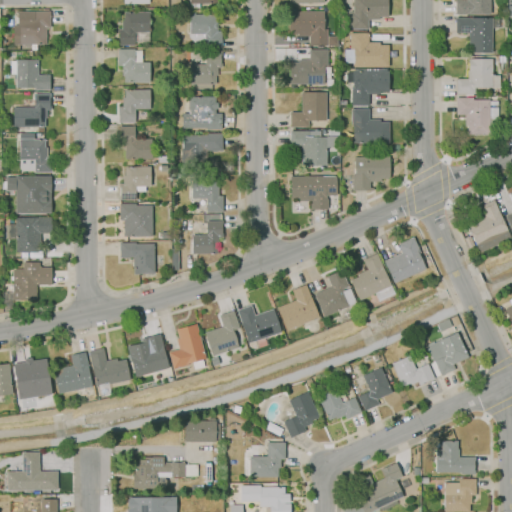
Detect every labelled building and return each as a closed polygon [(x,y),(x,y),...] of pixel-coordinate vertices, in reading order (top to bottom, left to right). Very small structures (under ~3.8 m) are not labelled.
[(169,8),(168,0),(179,0),(179,7),(169,8)] [(349,29),(348,11),(352,11),(352,0),(386,0),(387,16),(378,17),(378,19),(367,20),(367,29),(349,29)] [(489,0),(489,15),(454,14),(454,0),(489,0)] [(30,51),(30,45),(19,45),(18,25),(17,13),(33,13),(32,11),(49,11),(50,27),(45,27),(45,45),(36,45),(36,51),(30,51)] [(326,46),(308,45),(308,36),(297,36),(297,34),(287,34),(287,11),(322,11),(322,29),(327,29),(326,46)] [(133,45),(116,45),(117,29),(120,29),(120,21),(122,21),(122,12),(148,12),(148,41),(133,41),(133,45)] [(220,47),(204,47),(197,47),(188,38),(188,34),(189,34),(189,14),(216,14),(216,30),(220,30),(220,47)] [(491,53),(471,53),(471,43),(467,43),(467,33),(455,33),(455,18),(471,18),(491,17),(491,19),(498,19),(498,28),(491,28),(491,53)] [(387,68),(352,68),(352,63),(343,63),(343,49),(348,49),(348,33),(367,33),(367,42),(378,42),(378,44),(387,44),(387,68)] [(124,83),(124,76),(122,76),(121,65),(118,65),(117,49),(133,48),(133,50),(141,50),(141,62),(148,61),(149,82),(124,83)] [(323,88),(323,84),(286,85),(285,72),(288,72),(288,63),(297,62),(297,59),(308,59),(308,50),(326,49),(326,66),(331,66),(332,80),(331,80),(332,87),(323,88)] [(215,84),(183,84),(183,64),(204,64),(204,51),(221,51),(220,68),(217,68),(217,75),(215,75),(215,84)] [(472,96),(465,96),(465,94),(455,94),(455,79),(467,79),(468,58),(491,59),(491,75),(499,75),(499,89),(473,88),(473,93),(472,93),(472,96)] [(33,91),(33,88),(15,88),(14,60),(37,60),(37,74),(48,74),(48,90),(33,91)] [(350,105),(350,89),(351,89),(351,82),(345,83),(345,72),(351,72),(351,71),(387,70),(387,91),(378,91),(378,94),(368,94),(368,105),(350,105)] [(133,122),(118,122),(118,107),(121,107),(121,98),(123,98),(123,89),(148,90),(148,109),(133,109),(133,122)] [(308,127),(289,127),(289,111),(300,111),(300,92),(325,92),(325,121),(308,121),(308,127)] [(45,126),(14,127),(14,107),(26,107),(26,102),(35,101),(35,93),(51,93),(51,109),(46,110),(46,117),(45,117),(45,126)] [(221,130),(206,130),(206,129),(181,129),(181,113),(182,113),(182,98),(187,98),(187,96),(203,96),(203,104),(205,104),(205,112),(221,112),(221,130)] [(488,134),(466,134),(466,126),(464,126),(464,115),(455,115),(455,98),(471,98),(471,100),(488,100),(488,101),(497,101),(498,124),(488,124),(488,134)] [(388,143),(352,143),(352,124),(350,124),(350,109),(368,109),(368,120),(379,120),(379,122),(388,122),(388,143)] [(151,159),(124,160),(123,142),(119,142),(118,126),(133,126),(133,139),(150,139),(151,159)] [(326,165),(301,165),(301,147),(289,147),(289,131),(319,131),(319,137),(325,137),(335,137),(335,147),(325,147),(326,165)] [(188,168),(188,167),(181,167),(180,149),(181,149),(181,136),(206,136),(206,133),(220,133),(221,151),(206,151),(206,168),(188,168)] [(51,172),(35,172),(35,170),(20,170),(20,139),(45,139),(45,146),(47,146),(47,155),(51,155),(51,172)] [(370,191),(350,190),(351,175),(353,175),(353,172),(349,171),(350,165),(353,165),(353,157),(389,158),(388,181),(370,181),(370,191)] [(134,200),(118,200),(118,183),(124,183),(124,167),(139,167),(139,164),(146,164),(146,167),(148,167),(148,169),(150,169),(150,173),(148,173),(148,186),(144,186),(144,191),(134,191),(134,200)] [(45,209),(21,209),(21,189),(27,189),(27,183),(35,183),(35,175),(52,175),(52,192),(45,192),(45,209)] [(309,210),(309,201),(298,201),(297,198),(289,198),(289,176),(323,176),(323,180),(336,180),(336,193),(326,193),(327,210),(309,210)] [(222,212),(205,212),(205,199),(192,199),(191,179),(214,179),(215,187),(218,187),(218,196),(222,196),(222,212)] [(478,251),(476,245),(468,249),(463,238),(470,235),(466,226),(474,223),(473,220),(483,216),(479,206),(492,199),(507,232),(505,233),(508,239),(495,245),(495,243),(478,251)] [(124,236),(123,219),(119,219),(119,203),(136,203),(136,205),(151,205),(152,236),(124,236)] [(27,257),(27,256),(26,256),(26,251),(16,252),(16,238),(9,238),(8,224),(15,223),(15,217),(52,216),(52,232),(40,233),(40,250),(38,250),(38,257),(27,257)] [(195,255),(195,257),(190,257),(189,257),(189,252),(191,252),(191,235),(206,234),(205,221),(221,220),(222,237),(218,237),(218,245),(215,245),(215,253),(195,254),(195,255)] [(393,284),(393,283),(383,260),(401,252),(397,243),(412,236),(420,253),(418,253),(425,270),(393,284)] [(139,274),(133,274),(133,267),(133,257),(130,257),(120,257),(120,242),(137,242),(137,243),(154,243),(154,273),(139,273),(139,274)] [(378,301),(374,293),(359,300),(349,280),(357,276),(356,274),(367,269),(362,260),(375,253),(381,265),(380,266),(394,294),(378,301)] [(37,299),(13,299),(13,261),(39,261),(39,266),(40,266),(40,267),(52,267),(52,284),(36,284),(37,299)] [(323,316),(314,297),(315,296),(314,294),(330,286),(326,277),(340,270),(347,286),(342,289),(343,290),(348,287),(355,302),(323,316)] [(285,331),(275,308),(295,300),(291,290),(303,284),(317,317),(315,318),(319,325),(309,329),(306,322),(285,331)] [(248,343),(242,322),(241,322),(237,309),(251,305),(254,314),(274,308),(281,332),(248,343)] [(511,324),(511,325),(503,309),(511,305),(511,324)] [(213,355),(205,332),(223,326),(219,315),(234,310),(239,327),(233,330),(239,347),(213,355)] [(453,326),(450,318),(456,315),(460,324),(453,326)] [(439,332),(436,324),(447,319),(451,327),(439,332)] [(194,369),(192,362),(188,363),(188,365),(173,368),(169,351),(179,349),(176,339),(179,338),(176,328),(197,323),(206,357),(202,358),(204,367),(194,369)] [(435,376),(429,363),(432,362),(425,347),(426,346),(425,345),(432,341),(433,343),(438,341),(456,332),(468,357),(451,365),(454,369),(440,376),(439,374),(435,376)] [(135,377),(130,355),(138,353),(138,350),(148,347),(146,340),(143,341),(142,338),(160,333),(169,367),(135,377)] [(97,386),(93,366),(92,367),(89,351),(103,348),(106,360),(117,358),(118,360),(126,359),(130,379),(97,386)] [(79,398),(79,397),(78,398),(75,389),(59,393),(53,370),(72,365),(70,357),(67,358),(67,356),(85,351),(96,394),(79,398)] [(402,388),(390,364),(391,363),(407,355),(414,369),(426,364),(433,378),(419,385),(417,381),(402,388)] [(23,409),(22,399),(19,399),(16,380),(15,380),(12,365),(28,362),(30,373),(39,371),(40,374),(49,373),(52,393),(34,397),(36,407),(23,409)] [(0,364),(8,363),(12,393),(0,394),(0,364)] [(363,411),(356,395),(368,390),(361,375),(368,371),(368,372),(379,367),(391,392),(375,399),(377,404),(363,411)] [(328,419),(318,398),(336,390),(342,402),(354,397),(361,412),(346,419),(344,415),(337,418),(336,416),(328,419)] [(290,437),(283,421),(295,415),(288,400),(307,391),(319,419),(303,426),(305,431),(302,432),(290,437)] [(239,413),(233,412),(235,405),(241,406),(239,413)] [(215,441),(185,441),(184,420),(216,420),(216,423),(220,423),(220,438),(215,438),(215,441)] [(473,475),(460,474),(460,473),(434,473),(435,449),(440,449),(440,440),(456,440),(456,449),(458,449),(457,456),(473,457),(473,475)] [(280,477),(249,477),(249,456),(266,456),(266,442),(285,442),(285,459),(280,459),(280,477)] [(57,489),(7,490),(6,471),(22,471),(21,452),(39,451),(39,471),(57,470),(57,489)] [(134,488),(133,474),(135,474),(135,465),(139,465),(139,459),(145,459),(145,456),(165,456),(165,459),(165,463),(185,462),(185,464),(190,464),(190,476),(185,476),(170,477),(170,472),(157,472),(158,477),(166,477),(166,487),(134,488)] [(381,511),(380,506),(371,510),(361,487),(363,487),(360,478),(369,474),(373,483),(384,478),(380,468),(396,462),(402,476),(395,479),(403,497),(395,500),(397,504),(381,511)] [(411,493),(403,477),(394,481),(402,497),(411,493)] [(468,511),(442,511),(443,482),(457,482),(457,479),(474,479),(474,495),(469,495),(469,504),(468,504),(468,511)] [(271,511),(271,506),(260,506),(260,502),(241,502),(241,484),(262,484),(262,486),(284,486),(285,493),(290,493),(290,501),(284,502),(284,504),(291,503),(291,511),(271,511)] [(40,511),(40,499),(56,498),(56,511),(40,511)] [(132,511),(136,511),(136,499),(155,498),(156,504),(163,504),(163,511),(132,511)] [(174,511),(174,498),(193,498),(193,500),(199,500),(200,511),(193,511),(174,511)]
